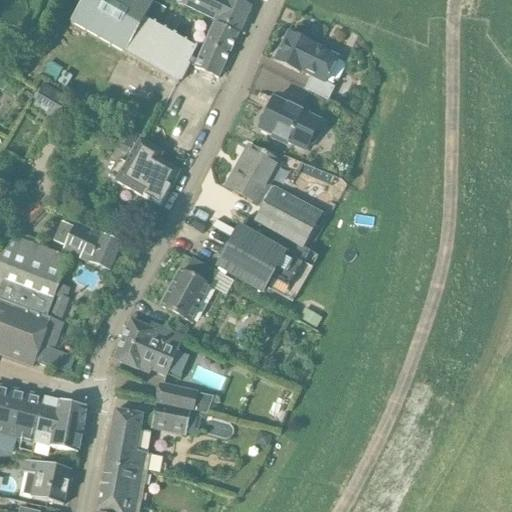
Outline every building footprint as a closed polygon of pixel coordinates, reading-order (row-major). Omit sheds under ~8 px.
[(178,84),(197,49),(146,20),(154,3),(147,0),(85,0),(71,26),(178,84)] [(228,0),(183,0),(180,7),(240,33),(250,10),(228,0)] [(219,80),(238,36),(215,26),(195,70),(219,80)] [(313,46),(304,42),(289,34),(275,62),(299,74),(301,72),(311,77),(305,90),(328,102),(335,88),(325,83),(337,59),(313,47),(313,46)] [(68,101),(44,86),(34,101),(49,111),(46,116),(55,122),(68,101)] [(320,122),(296,110),(273,99),(266,115),(264,115),(263,116),(262,117),(261,118),(260,119),(259,120),(259,121),(259,123),(259,124),(259,126),(260,127),(259,130),(273,137),(271,139),(286,146),(287,143),(306,152),(309,145),(311,146),(313,145),(315,144),(316,142),(317,140),(318,138),(319,136),(319,134),(319,132),(319,130),(316,129),(320,122)] [(112,147),(128,156),(137,139),(121,131),(112,147)] [(118,161),(109,177),(118,183),(117,184),(159,208),(179,174),(159,162),(163,156),(141,143),(127,166),(118,161)] [(263,208),(248,235),(267,246),(284,255),(295,261),(312,270),(319,259),(310,253),(302,249),(321,215),(269,186),(281,165),(249,147),(226,188),(263,208)] [(302,175),(331,187),(335,179),(305,167),(302,175)] [(110,272),(122,246),(102,238),(76,227),(75,230),(65,225),(61,235),(71,239),(65,252),(110,272)] [(248,235),(239,230),(219,270),(262,295),(265,288),(292,304),(312,270),(295,261),(284,255),(267,246),(248,235)] [(0,357),(33,370),(35,364),(49,320),(57,296),(70,259),(16,231),(0,246),(0,357)] [(186,275),(185,275),(181,272),(161,308),(191,324),(211,287),(212,287),(219,274),(193,261),(186,275)] [(49,320),(35,364),(38,365),(49,369),(64,325),(62,324),(49,320)] [(132,322),(128,329),(114,361),(136,371),(164,378),(181,345),(165,336),(132,322)] [(198,393),(160,385),(155,405),(190,413),(194,414),(194,413),(207,416),(213,399),(198,395),(198,393)] [(0,434),(22,441),(19,451),(32,454),(45,399),(0,388),(0,434)] [(45,399),(32,454),(33,454),(31,460),(49,464),(51,449),(78,454),(82,430),(85,409),(45,399)] [(185,438),(190,414),(190,413),(156,407),(152,431),(185,438)] [(115,412),(105,465),(137,472),(147,474),(150,457),(147,457),(152,434),(140,432),(142,419),(115,412)] [(297,430),(292,438),(299,442),(304,434),(297,430)] [(72,472),(46,467),(27,464),(25,476),(21,499),(65,508),(72,472)] [(137,472),(105,465),(96,511),(138,511),(147,474),(137,472)]
